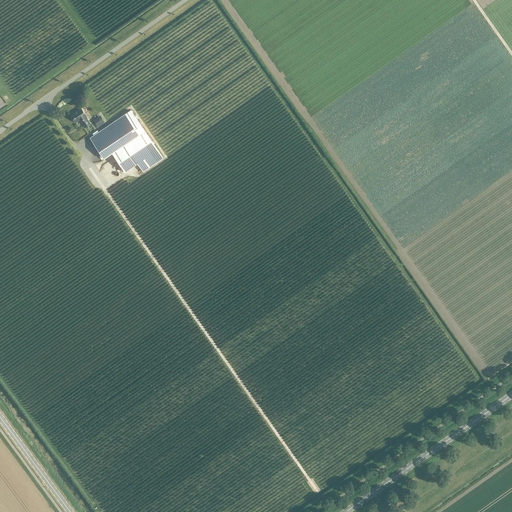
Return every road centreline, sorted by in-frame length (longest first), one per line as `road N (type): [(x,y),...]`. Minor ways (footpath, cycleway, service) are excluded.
road 1 (unclassified): [(0,131),(184,0)]
road 2 (secondary): [(345,511),(511,395)]
